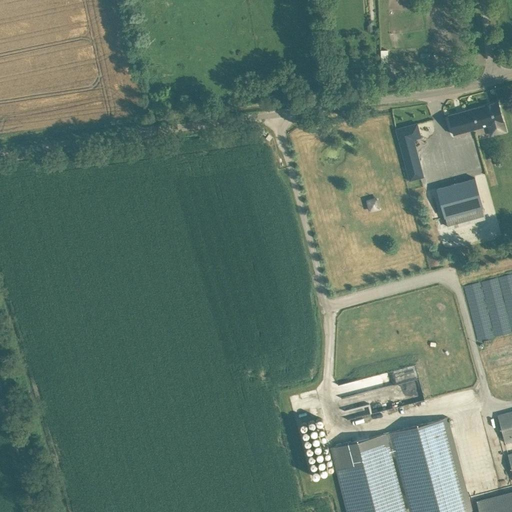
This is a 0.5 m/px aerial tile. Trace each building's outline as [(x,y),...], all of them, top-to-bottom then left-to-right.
[(380,65),(388,65),(387,49),(380,49),(380,65)] [(453,134),(503,121),(498,101),(448,115),(453,134)] [(410,181),(422,178),(411,138),(421,135),(417,124),(396,129),(410,181)] [(444,218),(483,208),(475,178),(436,188),(444,218)] [(376,196),(366,198),(368,211),(378,209),(376,196)] [(505,442),(511,440),(511,411),(498,415),(505,442)] [(473,511),(448,417),(331,447),(347,511),(511,511),(511,490),(477,500),(479,510),(473,511)]
